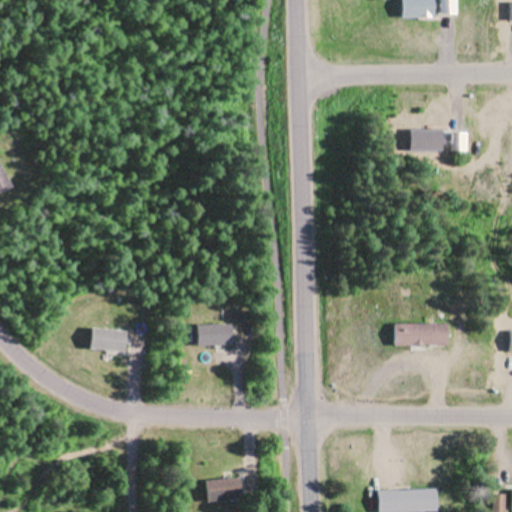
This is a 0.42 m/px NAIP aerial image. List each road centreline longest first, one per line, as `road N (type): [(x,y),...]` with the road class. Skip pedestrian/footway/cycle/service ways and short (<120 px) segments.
road 1 (residential): [(312,511),(300,0)]
road 2 (residential): [(309,412),(118,406),(53,374),(0,325)]
road 3 (residential): [(303,70),(511,67)]
road 4 (residential): [(511,411),(309,412)]
